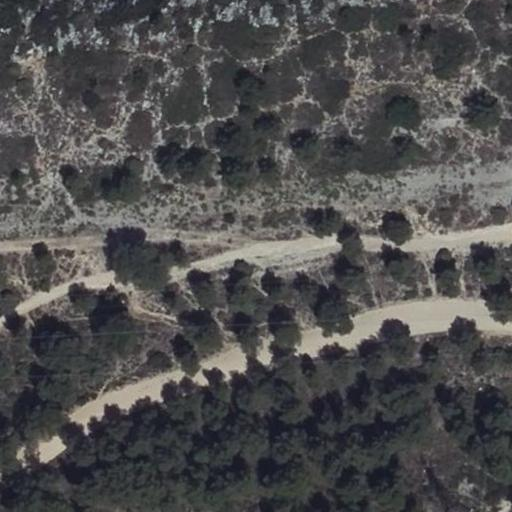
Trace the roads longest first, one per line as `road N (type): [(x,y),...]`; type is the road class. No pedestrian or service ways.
road 1 (track): [(0,476),(69,436),(250,358),(428,316),(511,320)]
road 2 (track): [(0,250),(301,240)]
road 3 (track): [(301,240),(511,236)]
